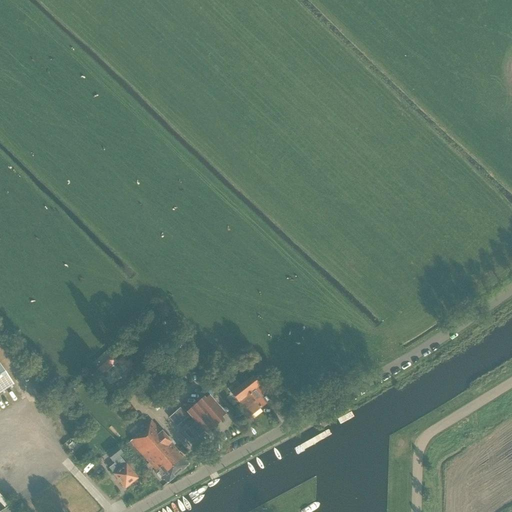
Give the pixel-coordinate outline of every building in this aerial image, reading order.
[(136,373),(131,367),(134,365),(129,360),(127,362),(122,357),(117,362),(112,357),(89,377),(94,382),(96,380),(101,385),(98,387),(103,392),(106,390),(110,395),(115,391),(120,396),(130,387),(126,382),(136,373)] [(204,371),(210,378),(213,375),(219,381),(224,377),(213,364),(204,371)] [(0,511),(0,393),(13,385),(0,365),(0,511)] [(253,377),(232,394),(239,403),(250,417),(266,404),(260,398),(266,394),(253,377)] [(210,395),(206,399),(204,397),(187,413),(193,420),(191,421),(180,431),(194,446),(204,436),(224,420),(222,418),(226,414),(210,395)] [(152,398),(151,398),(150,399),(149,399),(148,400),(147,401),(147,402),(147,403),(147,404),(147,405),(148,406),(148,407),(149,407),(150,408),(151,408),(152,408),(153,408),(154,407),(155,407),(156,406),(156,405),(157,404),(157,403),(157,402),(156,401),(155,400),(155,399),(154,399),(153,398),(152,398)] [(177,427),(189,417),(180,408),(169,418),(177,427)] [(73,421),(80,428),(91,417),(85,410),(73,421)] [(136,435),(137,436),(130,442),(167,484),(189,465),(183,457),(182,458),(179,454),(180,453),(151,421),(136,435)] [(83,435),(86,439),(87,440),(96,433),(91,428),(83,435)] [(86,439),(83,435),(76,441),(79,445),(86,439)] [(125,489),(137,479),(119,456),(122,454),(118,448),(108,456),(112,462),(113,461),(115,464),(109,468),(125,489)] [(0,501),(5,507),(9,503),(0,493),(0,501)]
